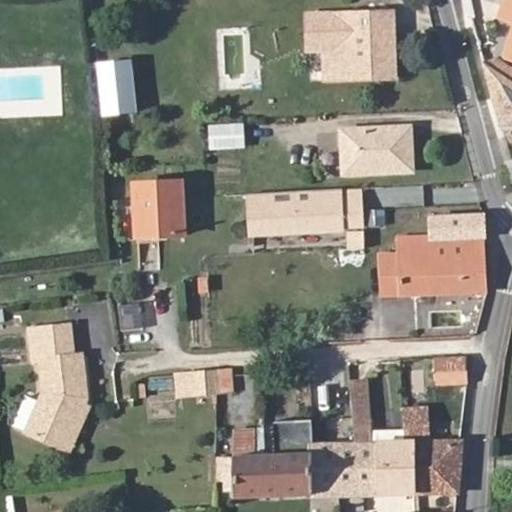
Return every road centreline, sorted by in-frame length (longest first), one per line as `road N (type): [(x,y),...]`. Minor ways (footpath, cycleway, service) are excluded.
road 1 (residential): [(492,349),(134,366),(125,389),(140,511)]
road 2 (residential): [(511,219),(497,197),(443,0)]
road 3 (residential): [(492,349),(476,511)]
